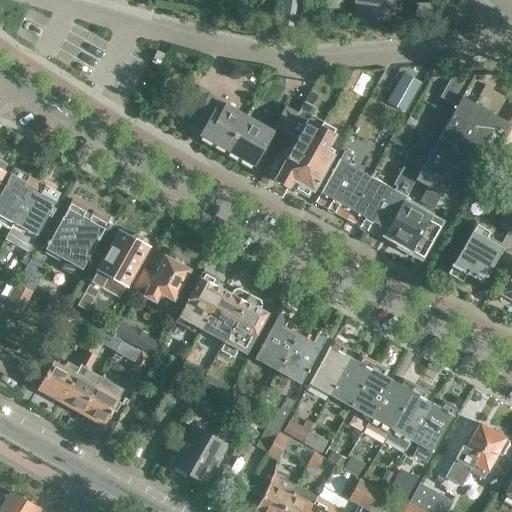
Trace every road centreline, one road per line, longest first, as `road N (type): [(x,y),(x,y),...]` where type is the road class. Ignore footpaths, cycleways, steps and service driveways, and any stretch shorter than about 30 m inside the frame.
road 1 (primary): [(511,368),(0,71)]
road 2 (residential): [(511,32),(478,51),(281,61),(50,0)]
